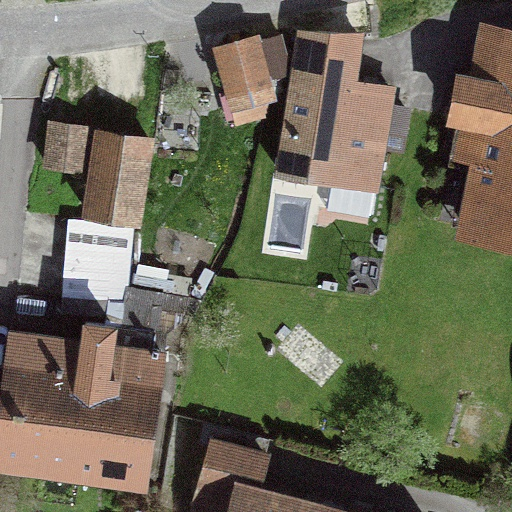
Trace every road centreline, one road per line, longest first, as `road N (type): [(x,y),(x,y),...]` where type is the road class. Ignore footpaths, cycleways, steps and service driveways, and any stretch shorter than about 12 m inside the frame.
road 1 (residential): [(32,30),(245,0)]
road 2 (residential): [(32,30),(0,234)]
